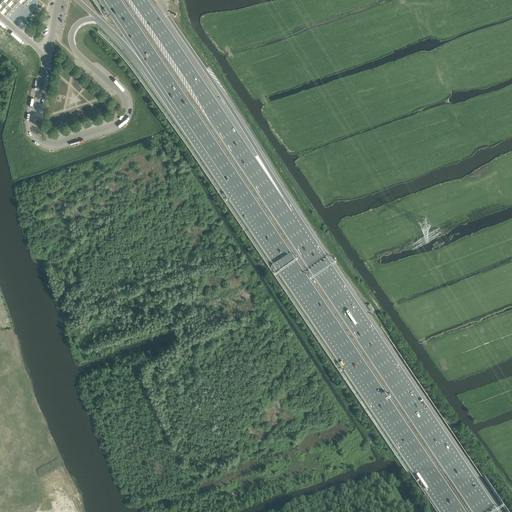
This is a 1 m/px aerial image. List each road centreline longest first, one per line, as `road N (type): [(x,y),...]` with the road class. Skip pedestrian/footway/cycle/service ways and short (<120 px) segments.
road 1 (motorway): [(148,53),(457,511)]
road 2 (motorway): [(483,511),(284,216)]
road 3 (motorway): [(284,216),(139,0)]
road 4 (motorway): [(284,216),(259,155),(166,14)]
